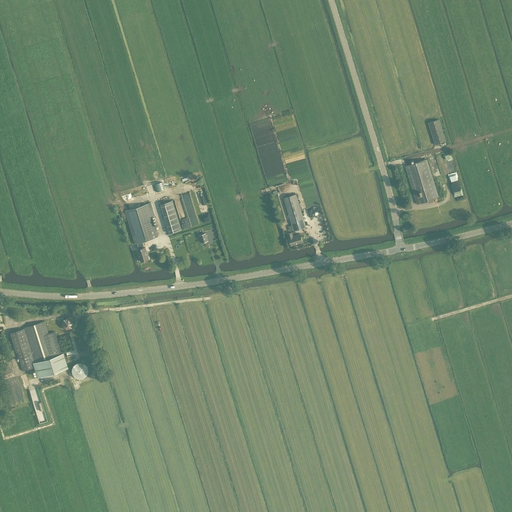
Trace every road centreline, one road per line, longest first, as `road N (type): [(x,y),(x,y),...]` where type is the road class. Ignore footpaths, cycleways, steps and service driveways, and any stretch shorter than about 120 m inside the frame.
road 1 (unclassified): [(0,292),(92,296),(179,287),(401,249)]
road 2 (unclassified): [(401,249),(332,0)]
road 3 (track): [(76,354),(71,332),(91,310),(210,298)]
